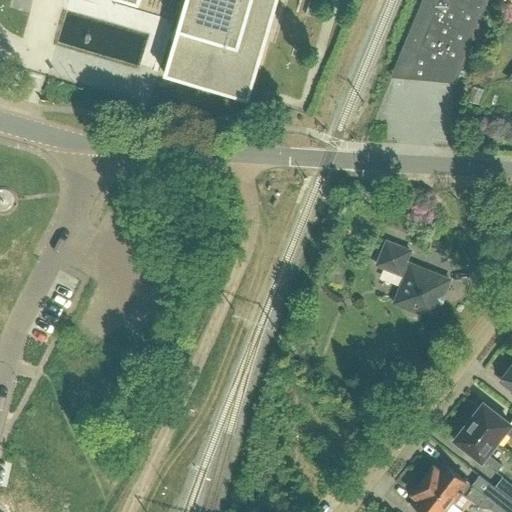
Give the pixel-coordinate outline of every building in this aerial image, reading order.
[(124,0),(139,5),(140,0),(186,0),(165,73),(165,74),(250,99),(250,98),(278,0),(124,0)] [(422,0),(398,59),(441,77),(442,73),(457,79),(480,23),(479,22),(488,0),(422,0)] [(444,117),(444,82),(426,82),(426,117),(444,117)] [(433,319),(449,280),(405,262),(410,251),(386,242),(377,265),(405,276),(394,303),(405,307),(406,312),(407,315),(410,318),(413,319),(417,319),(420,318),(423,315),(433,319)] [(511,365),(500,381),(511,389),(511,365)] [(504,431),(511,436),(511,424),(483,402),(468,421),(496,442),(504,431)] [(487,453),(496,442),(468,421),(454,440),(492,470),(493,469),(496,471),(502,464),(487,453)] [(511,511),(511,500),(494,487),(487,496),(443,462),(438,469),(434,466),(423,480),(451,501),(460,490),(479,505),(481,507),(490,508),(493,504),(502,511),(511,511)] [(494,487),(511,500),(511,484),(502,477),(494,487)] [(442,511),(451,501),(423,480),(412,494),(416,497),(411,504),(421,511),(442,511)]
